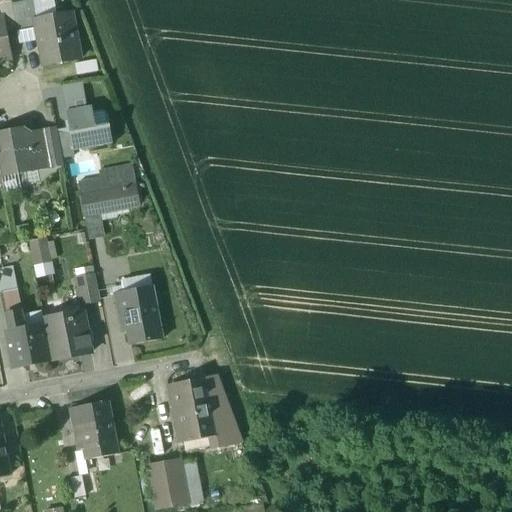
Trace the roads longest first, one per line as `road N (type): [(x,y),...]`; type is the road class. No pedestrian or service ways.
road 1 (track): [(234,355),(94,0)]
road 2 (residential): [(0,399),(234,355)]
road 3 (track): [(234,355),(295,511)]
